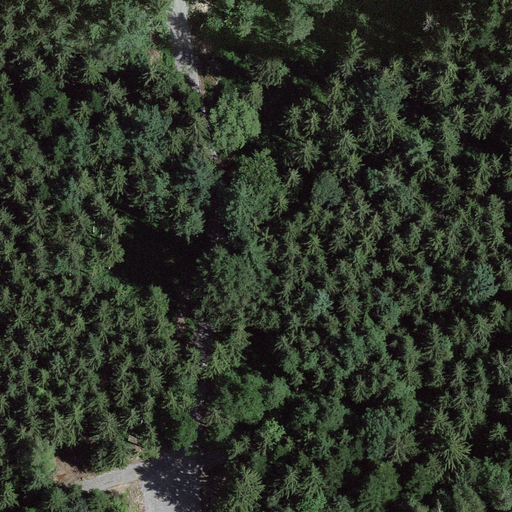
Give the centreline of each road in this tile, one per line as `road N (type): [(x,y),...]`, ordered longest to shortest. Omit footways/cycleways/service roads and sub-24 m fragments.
road 1 (track): [(191,511),(188,425),(222,245),(177,0)]
road 2 (track): [(188,458),(73,491),(31,511)]
